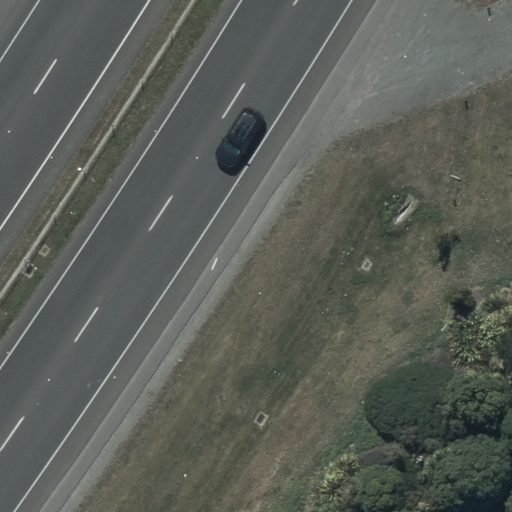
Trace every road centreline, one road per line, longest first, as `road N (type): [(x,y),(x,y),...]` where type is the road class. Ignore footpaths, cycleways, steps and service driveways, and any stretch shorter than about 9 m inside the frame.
road 1 (motorway): [(297,0),(0,448)]
road 2 (motorway): [(0,147),(96,0)]
